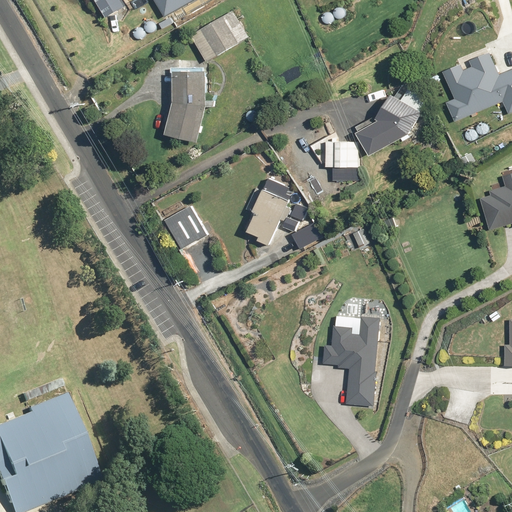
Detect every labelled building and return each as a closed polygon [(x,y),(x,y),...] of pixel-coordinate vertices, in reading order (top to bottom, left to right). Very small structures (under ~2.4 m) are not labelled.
[(160,0),(167,12),(187,0),(160,0)] [(235,10),(192,33),(207,60),(250,37),(235,10)] [(443,96),(453,120),(502,101),(506,113),(511,110),(511,69),(497,75),(486,49),(442,66),(453,92),(443,96)] [(177,102),(167,131),(200,142),(207,108),(206,71),(177,72),(177,102)] [(354,128),(369,156),(410,135),(424,109),(392,91),(378,116),(354,128)] [(354,144),(324,145),(324,167),(354,166),(354,144)] [(507,188),(481,196),(491,226),(511,219),(511,172),(503,176),(507,188)] [(256,211),(248,231),(269,240),(286,199),(256,186),(247,207),(256,211)] [(194,204),(166,217),(181,246),(209,233),(194,204)] [(396,218),(385,223),(390,235),(401,231),(396,218)] [(315,223),(292,233),(299,249),(322,240),(315,223)] [(371,243),(365,228),(353,232),(359,248),(371,243)] [(325,344),(323,363),(350,366),(347,403),(374,405),(382,317),(366,315),(364,334),(352,333),(353,326),(334,325),(333,345),(325,344)] [(22,511),(106,478),(71,392),(0,421),(0,467),(18,511),(22,511)]
